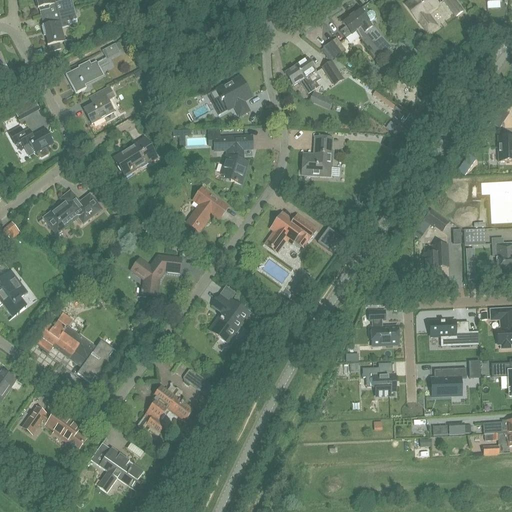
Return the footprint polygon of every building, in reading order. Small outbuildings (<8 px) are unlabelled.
[(72,0),(61,3),(56,4),(54,0),(35,0),(38,9),(39,9),(41,18),(74,9),(72,0)] [(439,6),(434,0),(415,0),(414,2),(413,1),(406,5),(418,22),(419,21),(428,34),(435,29),(425,16),(439,6)] [(444,0),(443,1),(456,18),(464,12),(455,0),(444,0)] [(77,20),(74,9),(41,18),(43,26),(42,26),(47,47),(49,53),(61,50),(60,44),(63,43),(64,47),(72,45),(71,41),(65,42),(62,29),(69,27),(68,22),(77,20)] [(382,38),(369,23),(374,19),(374,17),(374,14),(371,13),(369,12),(367,13),(364,16),(360,10),(351,16),(368,39),(384,55),(391,48),(382,38)] [(368,39),(351,16),(342,23),(346,27),(340,31),(346,39),(352,35),(355,33),(362,42),(362,43),(367,50),(367,52),(369,52),(376,61),(375,63),(377,63),(379,65),(386,58),(384,55),(368,39)] [(323,49),(332,61),(346,51),(336,39),(323,49)] [(115,44),(102,51),(107,59),(119,53),(115,44)] [(319,88),(316,83),(321,80),(316,72),(315,72),(307,60),(296,67),(313,92),(319,88)] [(332,62),(322,68),(334,87),(344,81),(332,62)] [(95,64),(85,69),(84,67),(66,77),(76,95),(86,90),(85,86),(102,77),(95,64)] [(313,92),(296,67),(285,74),(293,87),(300,83),(308,95),(313,92)] [(406,75),(402,82),(411,88),(415,81),(406,75)] [(240,77),(217,91),(228,111),(235,108),(240,118),(250,112),(244,102),(252,98),(240,77)] [(98,104),(84,111),(92,125),(113,114),(107,102),(114,98),(109,89),(94,97),(98,104)] [(332,101),(322,96),(314,93),(310,101),(329,109),(332,101)] [(157,102),(152,94),(138,101),(143,110),(157,102)] [(407,112),(398,105),(393,111),(403,118),(407,112)] [(19,108),(14,110),(19,119),(24,117),(19,108)] [(501,108),(491,123),(500,130),(510,115),(501,108)] [(37,156),(38,155),(40,158),(42,159),(48,156),(49,153),(48,150),(49,150),(47,146),(53,143),(46,130),(33,137),(29,130),(18,136),(24,148),(31,144),(37,156)] [(498,163),(511,162),(511,137),(498,138),(498,163)] [(253,150),(252,138),(215,140),(215,151),(228,151),(228,157),(222,175),(232,178),(231,182),(242,185),(249,164),(243,162),(243,150),(253,150)] [(145,139),(114,159),(125,178),(157,158),(145,139)] [(305,157),(304,176),(330,178),(330,169),(332,169),(334,149),(331,149),(332,141),(317,140),(316,157),(305,157)] [(469,155),(457,172),(464,177),(476,160),(469,155)] [(482,195),(498,194),(499,212),(491,213),(492,224),(511,222),(511,182),(482,184),(482,195)] [(200,206),(187,224),(200,234),(213,217),(219,222),(229,208),(204,189),(194,202),(200,206)] [(90,195),(79,203),(72,195),(63,202),(65,204),(44,219),(54,232),(62,227),(64,230),(77,220),(83,227),(103,211),(90,195)] [(433,210),(427,219),(444,231),(450,223),(433,210)] [(292,223),(282,216),(272,230),(276,233),(266,246),(277,254),(286,242),(292,247),(294,243),(303,249),(316,231),(297,217),(292,223)] [(20,233),(12,223),(0,232),(0,242),(1,244),(8,238),(11,241),(20,233)] [(328,230),(317,245),(332,255),(342,240),(328,230)] [(474,247),(473,231),(464,232),(465,248),(474,247)] [(498,270),(506,270),(511,269),(511,245),(503,246),(503,240),(492,240),(493,257),(494,257),(493,257),(493,255),(497,254),(498,273),(498,270)] [(427,277),(433,277),(442,276),(441,268),(449,267),(449,245),(435,246),(435,254),(426,255),(426,256),(424,256),(424,265),(427,265),(427,277)] [(475,267),(474,250),(466,251),(466,267),(475,267)] [(141,260),(132,272),(144,281),(142,297),(158,299),(160,281),(165,272),(180,274),(182,260),(159,257),(151,267),(141,260)] [(0,290),(0,307),(3,305),(13,319),(26,308),(20,299),(28,293),(12,272),(0,281),(0,285),(2,289),(0,290)] [(313,286),(305,280),(294,295),(302,301),(313,286)] [(222,314),(210,331),(228,345),(238,331),(237,330),(247,316),(248,318),(250,315),(232,301),(230,304),(221,297),(213,307),(222,314)] [(294,309),(284,301),(279,308),(289,316),(294,309)] [(511,309),(491,310),(492,323),(499,322),(500,329),(496,329),(497,346),(500,346),(501,346),(501,350),(510,350),(510,345),(511,345),(511,309)] [(372,347),(379,347),(398,346),(398,328),(382,328),(381,321),(385,321),(385,312),(375,312),(375,311),(368,311),(369,322),(372,321),(372,329),(371,329),(372,347)] [(101,343),(97,349),(68,328),(73,322),(63,315),(54,328),(49,324),(40,337),(42,339),(38,345),(50,354),(54,347),(83,368),(78,374),(90,383),(95,377),(100,380),(113,362),(108,358),(113,352),(101,343)] [(454,322),(430,323),(431,338),(440,338),(451,338),(452,348),(469,347),(469,333),(455,334),(454,324),(454,322)] [(480,379),(479,362),(468,362),(469,379),(480,379)] [(358,365),(350,365),(350,374),(359,373),(358,365)] [(510,365),(491,365),(492,378),(508,377),(509,397),(511,396),(511,372),(510,373),(510,365)] [(0,369),(0,400),(1,402),(16,381),(0,369)] [(378,369),(362,370),(362,379),(366,379),(373,379),(373,389),(376,389),(376,398),(389,397),(389,393),(395,392),(394,376),(392,377),(380,377),(379,369),(378,369)] [(434,380),(432,380),(433,398),(461,397),(460,380),(466,379),(466,370),(440,371),(440,379),(434,380)] [(218,393),(217,390),(191,371),(189,371),(183,379),(183,381),(210,401),(212,400),(218,393)] [(157,400),(138,426),(138,429),(146,434),(146,436),(154,442),(157,442),(160,438),(160,435),(159,435),(165,427),(166,423),(161,420),(170,408),(187,420),(193,411),(179,400),(183,395),(182,392),(177,389),(175,389),(173,387),(172,384),(170,385),(170,387),(167,392),(161,387),(154,397),(157,400)] [(65,441),(67,442),(65,444),(65,447),(65,450),(67,452),(70,453),(73,453),(75,451),(77,449),(78,450),(85,441),(76,434),(80,429),(66,419),(68,417),(58,411),(57,413),(56,412),(51,420),(46,416),(47,415),(37,408),(22,429),(32,436),(42,422),(47,425),(46,426),(55,432),(56,430),(67,438),(65,441)] [(499,435),(507,435),(511,434),(511,421),(506,422),(501,422),(501,424),(483,425),(483,426),(483,435),(485,435),(485,436),(499,435)] [(464,435),(463,427),(452,427),(452,435),(464,435)] [(511,447),(511,434),(507,435),(499,435),(485,436),(485,444),(498,443),(498,445),(501,445),(507,445),(507,447),(511,447)] [(431,439),(419,440),(420,449),(432,448),(431,439)] [(103,445),(91,461),(99,467),(107,473),(97,487),(108,494),(118,479),(132,489),(132,490),(136,493),(141,486),(137,482),(144,472),(120,456),(121,455),(112,449),(111,451),(103,445)] [(498,447),(483,448),(483,457),(499,456),(498,447)] [(12,457),(4,451),(0,456),(0,457),(8,463),(12,457)]
